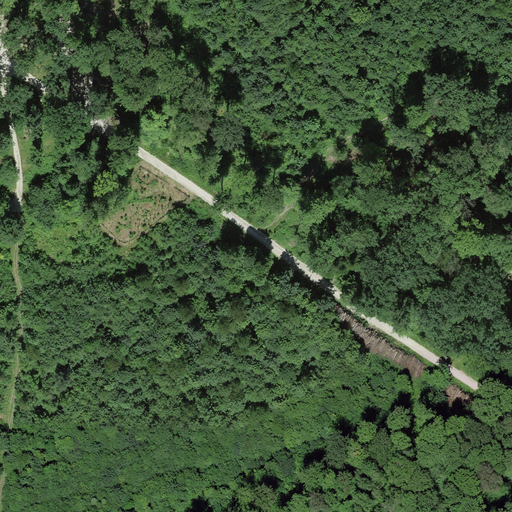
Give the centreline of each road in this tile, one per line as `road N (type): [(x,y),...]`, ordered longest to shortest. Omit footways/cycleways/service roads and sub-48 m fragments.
road 1 (track): [(511,406),(332,290),(0,55)]
road 2 (track): [(0,65),(17,150),(14,250),(22,293),(0,494)]
